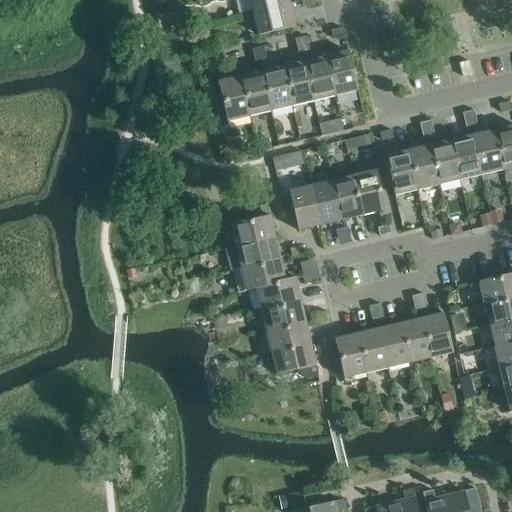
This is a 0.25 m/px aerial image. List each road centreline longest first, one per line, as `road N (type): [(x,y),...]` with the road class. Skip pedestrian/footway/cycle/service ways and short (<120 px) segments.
road 1 (residential): [(511,86),(394,114),(380,53),(331,0)]
road 2 (residential): [(434,261),(428,242),(334,265),(344,302),(437,279)]
